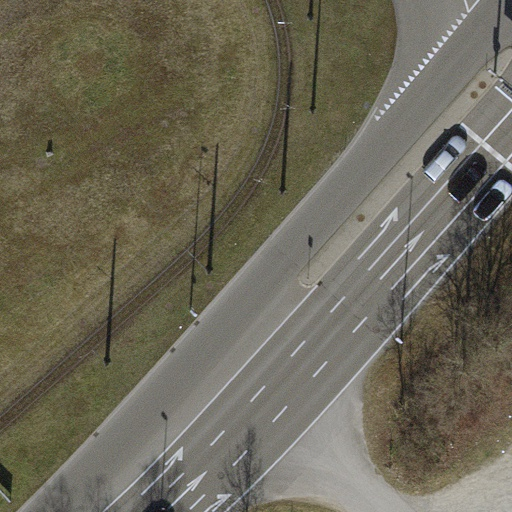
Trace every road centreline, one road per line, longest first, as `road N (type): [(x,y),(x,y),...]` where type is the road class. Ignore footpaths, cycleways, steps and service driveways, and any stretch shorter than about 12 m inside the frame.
road 1 (secondary): [(509,0),(274,270),(100,511)]
road 2 (secondary): [(121,511),(259,412),(411,247)]
road 3 (secondary): [(411,247),(511,112)]
road 4 (motorway): [(411,247),(511,172)]
